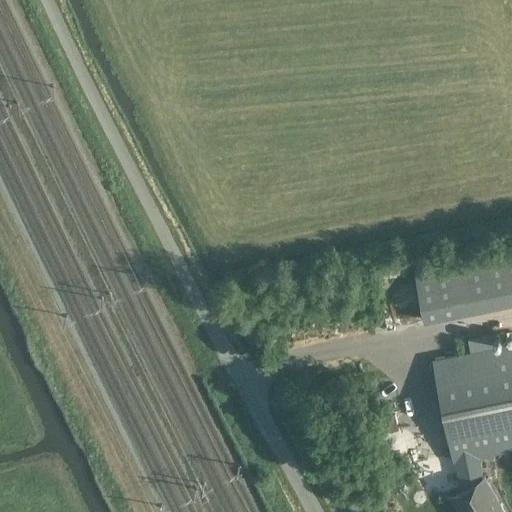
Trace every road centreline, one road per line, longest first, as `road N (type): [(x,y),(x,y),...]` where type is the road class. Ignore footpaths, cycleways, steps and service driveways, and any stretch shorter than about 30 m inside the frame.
road 1 (track): [(0,227),(145,511)]
road 2 (track): [(511,320),(386,341),(242,380)]
road 3 (unclassified): [(207,319),(315,511)]
